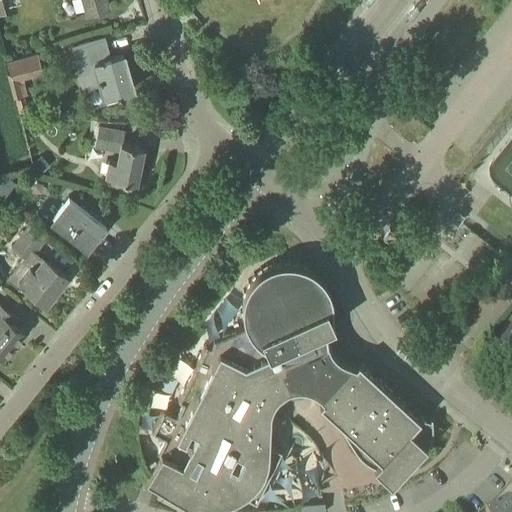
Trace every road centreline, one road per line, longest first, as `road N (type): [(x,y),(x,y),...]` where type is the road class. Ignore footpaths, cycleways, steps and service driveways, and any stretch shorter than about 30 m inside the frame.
road 1 (residential): [(68,499),(91,424),(128,351),(258,175)]
road 2 (residential): [(506,436),(402,356),(380,332),(333,245),(258,175)]
road 3 (residential): [(223,149),(0,430)]
road 4 (residential): [(223,149),(190,113),(155,0)]
